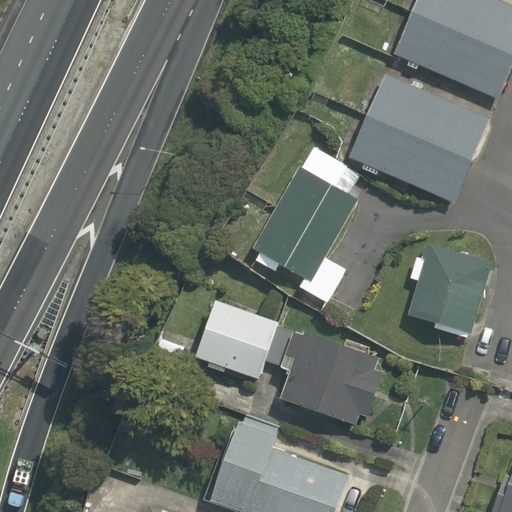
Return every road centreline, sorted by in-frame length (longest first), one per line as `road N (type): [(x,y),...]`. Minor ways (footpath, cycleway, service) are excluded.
road 1 (motorway): [(198,0),(12,511)]
road 2 (motorway): [(176,0),(0,339)]
road 3 (motorway): [(0,151),(60,15)]
road 4 (unknown): [(511,121),(461,237)]
road 5 (motorway): [(0,121),(60,15)]
